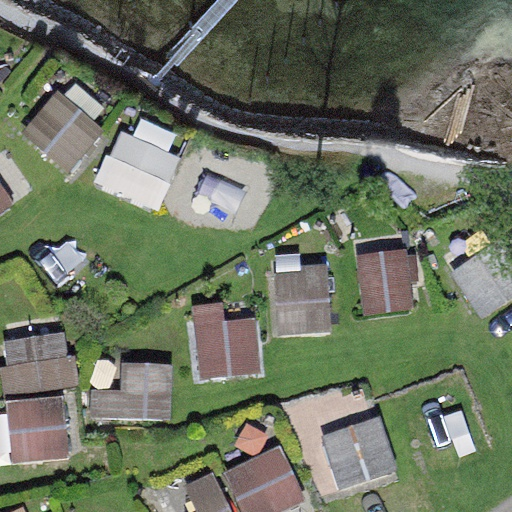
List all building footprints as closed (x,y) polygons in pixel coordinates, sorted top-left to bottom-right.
[(64,87),(26,131),(73,172),(112,129),(64,87)] [(155,211),(194,142),(142,114),(103,182),(155,211)] [(371,317),(424,307),(411,244),(358,254),(371,317)] [(282,332),(338,330),(335,262),(279,264),(282,332)] [(227,304),(196,306),(201,376),(267,372),(264,318),(228,321),(227,304)] [(11,395),(79,391),(76,331),(8,335),(11,395)] [(176,422),(177,363),(132,362),(131,391),(99,391),(99,420),(176,422)] [(432,466),(497,445),(471,366),(406,387),(432,466)] [(371,377),(303,401),(316,438),(384,414),(371,377)] [(72,396),(10,399),(13,462),(76,458),(72,396)] [(391,419),(331,432),(343,488),(403,476),(391,419)] [(244,511),(285,511),(313,501),(288,440),(225,466),(244,511)] [(239,511),(228,472),(172,487),(178,511),(239,511)]
